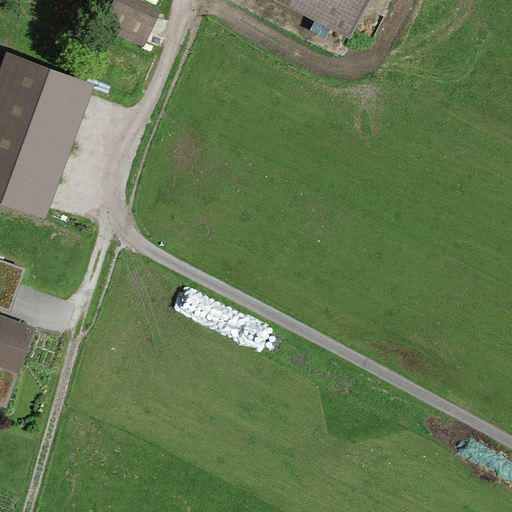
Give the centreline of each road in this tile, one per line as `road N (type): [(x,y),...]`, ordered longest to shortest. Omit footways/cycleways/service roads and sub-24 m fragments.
road 1 (track): [(511,442),(150,250),(112,221)]
road 2 (track): [(112,221),(27,511)]
road 3 (track): [(112,221),(134,139),(189,0)]
road 4 (track): [(191,0),(216,4),(339,67)]
